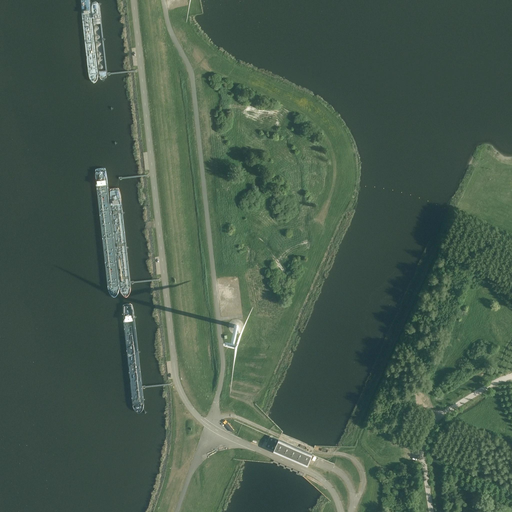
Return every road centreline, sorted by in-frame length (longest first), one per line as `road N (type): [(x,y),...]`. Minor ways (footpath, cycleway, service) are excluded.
road 1 (unclassified): [(340,511),(319,476),(211,426),(176,382),(133,0)]
road 2 (track): [(363,419),(437,245)]
road 3 (unclassified): [(430,511),(427,428),(456,403),(511,376)]
